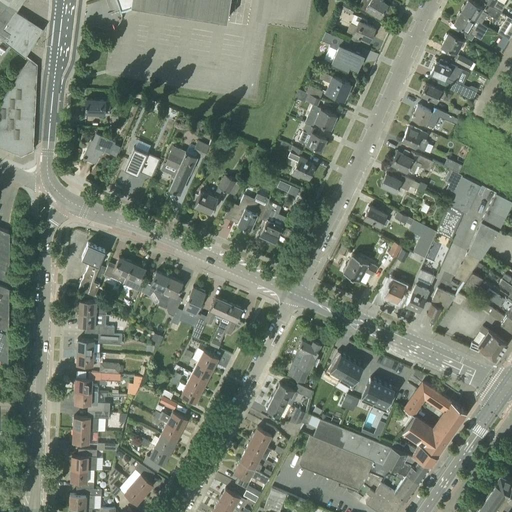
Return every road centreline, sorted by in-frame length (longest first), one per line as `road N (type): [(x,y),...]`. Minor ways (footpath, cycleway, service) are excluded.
road 1 (residential): [(297,294),(433,0)]
road 2 (residential): [(69,203),(46,237),(33,511)]
road 3 (secondary): [(69,203),(297,294)]
road 4 (residential): [(183,511),(297,294)]
road 5 (secondary): [(511,379),(297,294)]
road 6 (secondary): [(49,179),(64,0)]
road 7 (secondary): [(421,511),(511,381)]
